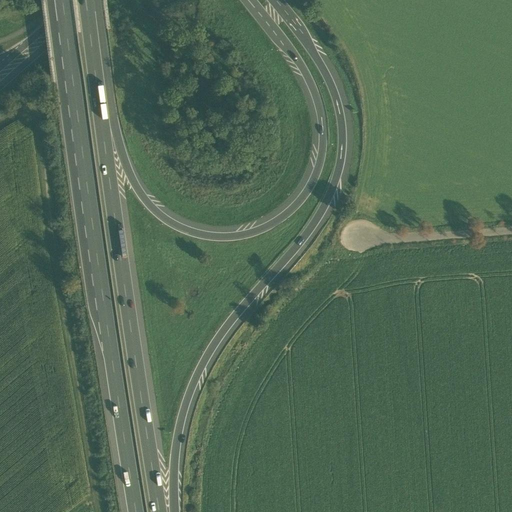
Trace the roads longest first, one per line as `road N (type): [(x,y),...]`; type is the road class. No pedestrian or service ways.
road 1 (motorway): [(174,511),(181,410),(202,360),(313,225),(341,157),(339,109),(326,75),(270,0)]
road 2 (motorway): [(247,0),(304,69),(322,138),(298,203),(254,232),(202,235),(156,214),(129,173),(94,68)]
road 3 (motorway): [(62,0),(135,511)]
road 4 (motorway): [(158,511),(94,68)]
road 5 (track): [(0,126),(18,115),(36,126),(97,511)]
road 6 (track): [(511,230),(355,235)]
